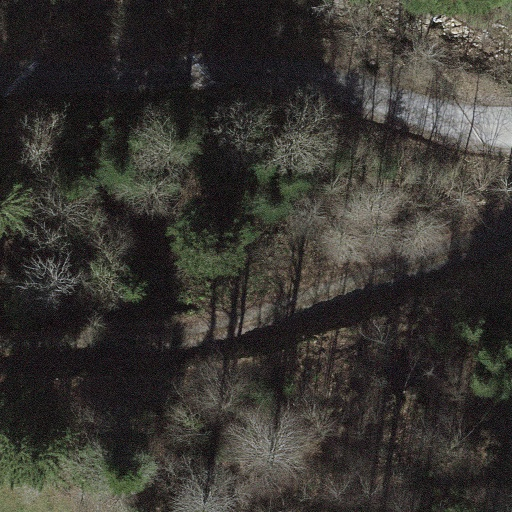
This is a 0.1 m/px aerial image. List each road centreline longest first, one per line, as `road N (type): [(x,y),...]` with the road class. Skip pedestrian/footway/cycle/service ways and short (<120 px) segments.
road 1 (track): [(511,230),(151,342),(0,346)]
road 2 (track): [(0,65),(343,80),(454,121),(511,125)]
